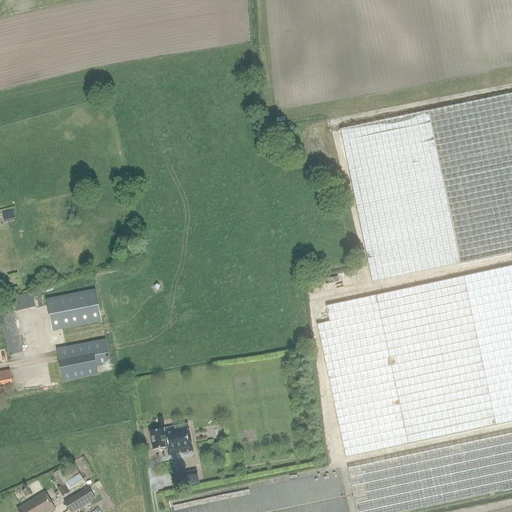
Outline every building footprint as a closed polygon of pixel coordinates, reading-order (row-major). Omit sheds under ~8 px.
[(373,283),(511,253),(511,93),(340,130),(373,283)] [(15,219),(13,209),(2,212),(4,222),(15,219)] [(405,447),(511,422),(511,265),(326,306),(329,322),(317,325),(346,458),(405,446),(405,447)] [(95,289),(46,299),(53,331),(102,321),(95,289)] [(94,355),(59,362),(63,381),(98,374),(97,368),(109,365),(107,354),(95,357),(94,355)] [(0,392),(14,390),(10,370),(0,372),(0,392)] [(168,456),(193,451),(187,424),(150,432),(154,450),(166,447),(168,456)] [(511,433),(347,469),(356,511),(402,511),(511,488),(511,433)] [(224,443),(212,445),(215,463),(227,461),(224,443)] [(69,491),(84,482),(80,474),(74,466),(62,473),(60,470),(54,473),(62,485),(57,488),(62,496),(70,492),(69,491)] [(177,487),(198,484),(196,470),(174,474),(177,487)] [(88,487),(63,502),(69,511),(74,511),(95,499),(88,487)] [(22,491),(26,497),(31,494),(27,488),(22,491)] [(49,511),(56,509),(46,492),(17,509),(18,511),(49,511)]
